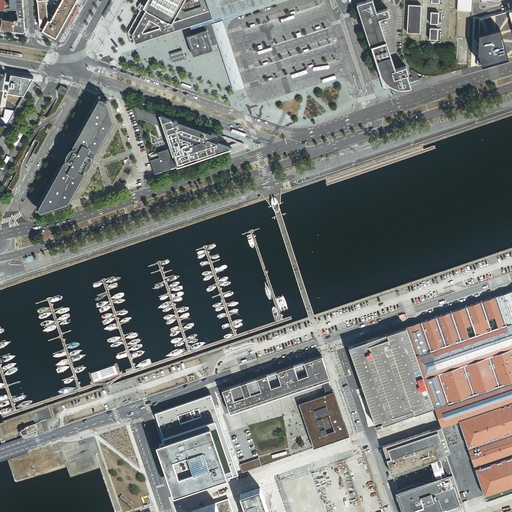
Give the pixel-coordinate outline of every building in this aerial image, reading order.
[(10,0),(11,8),(17,8),(24,7),(23,3),(22,0),(10,0)] [(46,0),(37,0),(38,3),(38,6),(40,24),(40,27),(43,28),(49,19),(48,18),(47,14),(46,2),(46,0)] [(62,0),(53,16),(51,20),(49,19),(43,28),(43,30),(56,37),(64,24),(76,0),(62,0)] [(76,0),(64,24),(66,25),(78,3),(79,0),(76,0)] [(147,0),(144,6),(147,7),(143,15),(132,34),(135,43),(163,34),(189,26),(214,18),(219,16),(236,10),(268,0),(147,0)] [(367,0),(357,4),(381,79),(382,78),(384,78),(385,79),(386,80),(387,81),(388,82),(389,83),(390,84),(391,84),(392,85),(393,85),(393,86),(394,86),(397,87),(402,88),(403,88),(406,88),(409,87),(420,83),(422,75),(419,74),(416,72),(413,70),(411,68),(410,67),(408,64),(406,61),(404,57),(403,53),(402,49),(402,48),(404,0),(367,0)] [(470,12),(470,0),(457,0),(457,11),(470,12)] [(80,4),(78,3),(66,25),(64,24),(56,37),(43,30),(40,28),(40,29),(43,30),(41,34),(58,43),(70,21),(80,4)] [(421,6),(408,5),(407,33),(420,34),(421,6)] [(4,9),(1,28),(13,30),(17,11),(17,8),(11,8),(8,8),(4,9)] [(189,26),(190,30),(206,25),(211,24),(222,21),(238,16),(236,10),(219,16),(214,18),(189,26)] [(17,11),(13,30),(24,32),(26,30),(25,20),(24,16),(18,15),(18,11),(17,11)] [(511,11),(507,13),(477,20),(477,34),(475,53),(474,66),(479,65),(504,57),(511,55),(511,11)] [(438,13),(430,13),(430,24),(438,25),(438,13)] [(226,33),(222,21),(211,24),(218,44),(218,45),(233,91),(244,88),(233,56),(226,33)] [(218,44),(211,24),(206,25),(212,45),(218,44)] [(190,30),(187,31),(194,53),(213,47),(212,45),(206,25),(190,30)] [(438,29),(430,28),(429,40),(437,41),(438,29)] [(457,38),(456,65),(468,65),(469,38),(457,38)] [(199,54),(201,62),(216,57),(213,50),(199,54)] [(170,55),(172,62),(184,58),(182,51),(170,55)] [(35,79),(13,75),(11,92),(26,95),(35,79)] [(382,78),(381,79),(385,88),(389,87),(393,86),(393,85),(392,85),(391,84),(390,84),(389,83),(388,82),(387,81),(386,80),(385,79),(384,78),(382,78)] [(67,95),(69,89),(67,88),(67,85),(62,84),(61,85),(59,92),(67,95)] [(97,150),(115,121),(109,102),(98,96),(75,137),(77,138),(73,144),(73,146),(71,147),(70,148),(68,150),(67,153),(66,155),(66,158),(66,159),(64,161),(61,167),(59,166),(36,207),(44,211),(70,203),(83,179),(82,178),(85,172),(85,170),(87,170),(88,169),(90,167),(91,165),(92,163),(92,161),(93,159),(93,157),(94,156),(99,150),(97,150)] [(4,117),(9,120),(13,113),(8,110),(4,117)] [(232,148),(218,143),(214,141),(217,139),(216,136),(218,135),(161,114),(163,121),(165,128),(173,149),(149,157),(152,165),(155,174),(178,166),(232,148)] [(165,128),(163,121),(157,119),(159,126),(165,128)] [(222,136),(218,135),(216,136),(217,139),(214,141),(218,143),(228,138),(222,136)] [(511,291),(505,294),(420,322),(414,324),(408,326),(370,339),(356,344),(350,346),(353,354),(360,376),(364,387),(364,388),(365,390),(371,409),(377,427),(380,426),(393,421),(408,416),(436,407),(439,414),(443,427),(450,425),(461,421),(477,469),(486,495),(511,486),(511,291)] [(324,358),(323,355),(224,389),(232,413),(324,381),(329,379),(331,378),(329,370),(324,358)] [(120,371),(93,381),(95,387),(122,377),(120,371)] [(329,379),(324,381),(327,393),(300,402),(315,448),(349,436),(342,410),(339,410),(333,391),(329,379)] [(335,391),(333,391),(339,410),(342,410),(335,391)] [(238,473),(210,394),(155,413),(164,443),(157,445),(172,497),(238,473)] [(38,430),(36,423),(24,427),(24,428),(22,429),(21,430),(21,431),(21,432),(21,433),(22,434),(23,434),(24,434),(38,430)] [(452,453),(443,427),(432,431),(431,430),(384,446),(393,474),(394,474),(394,475),(401,472),(401,471),(402,471),(403,472),(410,469),(409,468),(410,468),(411,469),(418,467),(417,465),(419,465),(419,466),(426,464),(426,463),(427,462),(427,463),(434,461),(434,460),(435,459),(436,467),(432,468),(434,473),(435,473),(434,480),(432,481),(432,480),(424,483),(425,484),(424,484),(423,483),(416,485),(417,486),(415,487),(415,486),(408,488),(408,489),(407,490),(407,489),(400,491),(400,492),(399,492),(406,511),(435,511),(444,509),(442,505),(445,503),(447,508),(464,503),(448,455),(452,453)] [(259,458),(240,464),(243,472),(261,466),(259,458)] [(263,511),(257,493),(238,500),(242,511),(263,511)] [(214,503),(217,511),(232,511),(229,498),(214,503)] [(217,511),(214,503),(199,508),(200,511),(217,511)]
